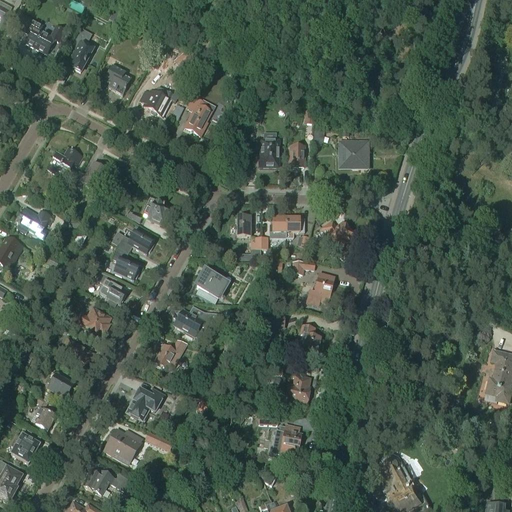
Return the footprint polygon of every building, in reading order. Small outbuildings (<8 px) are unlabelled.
[(0,30),(10,11),(0,5),(0,30)] [(41,28),(31,23),(20,17),(14,29),(30,38),(25,46),(46,57),(54,42),(57,44),(63,33),(55,29),(49,40),(38,34),(41,28)] [(125,29),(128,24),(123,21),(120,26),(125,29)] [(70,68),(74,70),(73,71),(80,74),(87,61),(89,62),(94,53),(92,52),(92,51),(85,47),(88,42),(77,36),(71,47),(76,50),(69,63),(72,65),(70,68)] [(169,51),(172,45),(165,41),(161,47),(169,51)] [(181,67),(193,57),(186,53),(176,61),(181,67)] [(212,77),(216,70),(200,61),(196,68),(212,77)] [(122,98),(131,82),(124,78),(125,75),(112,68),(105,82),(111,86),(108,90),(122,98)] [(170,105),(150,94),(149,96),(145,94),(139,103),(145,106),(143,109),(151,113),(150,115),(155,118),(156,116),(162,120),(170,105)] [(193,114),(184,131),(199,139),(205,128),(204,128),(211,115),(212,116),(215,110),(203,103),(202,105),(193,100),(187,111),(193,114)] [(259,126),(263,110),(255,109),(251,124),(259,126)] [(313,127),(315,110),(306,110),(304,126),(313,127)] [(8,119),(0,114),(0,130),(1,127),(4,128),(8,119)] [(320,148),(322,135),(314,134),(313,147),(320,148)] [(277,170),(278,143),(261,143),(260,159),(259,159),(259,160),(258,161),(258,163),(259,164),(259,166),(258,167),(258,169),(259,169),(259,170),(277,170)] [(360,146),(360,144),(347,144),(347,146),(339,146),(339,155),(340,155),(340,162),(341,162),(341,170),(350,170),(350,172),(359,172),(359,168),(367,168),(368,155),(370,155),(370,146),(360,146)] [(304,170),(304,149),(290,149),(289,170),(304,170)] [(76,168),(81,159),(68,151),(63,160),(56,156),(48,170),(56,175),(57,173),(65,178),(73,166),(76,168)] [(95,194),(107,173),(93,165),(85,178),(81,175),(73,188),(81,192),(84,187),(95,194)] [(167,222),(168,221),(172,221),(174,216),(171,213),(172,212),(162,207),(162,206),(149,199),(145,208),(147,209),(144,215),(147,217),(146,220),(163,228),(166,221),(167,222)] [(19,226),(16,232),(25,238),(28,233),(39,239),(43,242),(47,234),(43,231),(46,226),(48,227),(52,220),(40,213),(37,219),(24,211),(16,224),(19,226)] [(139,226),(142,220),(126,212),(123,219),(139,226)] [(250,239),(250,220),(236,220),(236,239),(250,239)] [(286,236),(286,220),(278,220),(272,220),(272,235),(286,236)] [(286,220),(286,236),(285,241),(293,242),(293,236),(304,236),(304,222),(299,222),(299,221),(293,221),(293,220),(286,220)] [(69,231),(79,230),(79,222),(69,222),(69,231)] [(335,230),(330,224),(321,231),(337,253),(345,248),(347,251),(351,252),(354,249),(355,245),(353,242),(354,241),(342,225),(335,230)] [(144,237),(137,233),(136,234),(135,233),(129,242),(123,238),(117,249),(129,255),(132,249),(146,257),(148,254),(149,255),(153,247),(152,247),(154,244),(143,238),(144,237)] [(308,240),(301,239),(298,250),(305,252),(308,240)] [(0,273),(0,274),(2,272),(3,270),(9,273),(17,260),(23,249),(8,240),(6,244),(5,243),(0,251),(0,273)] [(261,252),(261,240),(254,240),(254,244),(250,244),(250,252),(254,252),(254,263),(261,263),(261,252)] [(136,281),(139,273),(138,273),(139,270),(125,263),(129,255),(117,249),(116,250),(111,262),(117,265),(113,274),(115,275),(114,277),(121,280),(122,278),(133,284),(134,281),(136,281)] [(55,271),(59,263),(45,255),(41,263),(55,271)] [(314,274),(315,267),(304,266),(304,264),(292,263),(290,276),(303,278),(304,273),(314,274)] [(281,275),(282,265),(270,264),(270,274),(281,275)] [(57,278),(64,281),(68,271),(61,268),(57,278)] [(196,290),(208,297),(217,302),(226,286),(205,274),(196,290)] [(120,307),(127,295),(113,288),(116,282),(100,275),(96,282),(103,286),(102,289),(100,293),(99,294),(99,295),(100,295),(100,296),(101,296),(106,300),(107,299),(120,307)] [(318,308),(319,303),(328,305),(334,281),(319,277),(314,295),(309,293),(306,305),(318,308)] [(30,314),(37,304),(28,299),(22,309),(30,314)] [(52,321),(56,314),(47,310),(48,307),(41,304),(37,313),(52,321)] [(110,321),(92,310),(87,318),(87,317),(86,319),(80,316),(76,324),(84,329),(84,328),(96,335),(96,334),(103,337),(109,327),(107,326),(110,321)] [(192,319),(182,313),(174,329),(186,335),(185,338),(192,342),(193,339),(194,340),(202,325),(216,327),(217,317),(204,316),(196,311),(192,319)] [(47,329),(51,322),(40,316),(36,323),(47,329)] [(280,318),(254,318),(254,330),(280,330),(280,318)] [(0,333),(11,340),(14,334),(2,327),(0,329),(0,333)] [(316,357),(320,341),(312,339),(314,331),(302,329),(301,337),(304,338),(300,353),(316,357)] [(85,369),(92,356),(67,342),(63,348),(64,349),(61,356),(68,360),(67,361),(76,366),(77,365),(85,369)] [(28,365),(34,354),(16,344),(11,354),(17,357),(16,359),(28,365)] [(174,348),(171,353),(163,348),(154,365),(166,371),(169,366),(174,369),(186,346),(181,344),(178,351),(174,348)] [(205,366),(209,356),(198,351),(193,361),(205,366)] [(511,386),(510,386),(511,377),(511,358),(494,354),(492,364),(497,365),(496,369),(498,370),(496,378),(494,378),(493,381),(490,381),(486,396),(498,398),(497,403),(508,406),(511,390),(511,386)] [(282,378),(282,369),(262,369),(262,378),(282,378)] [(7,370),(3,378),(10,382),(14,374),(7,370)] [(65,402),(73,388),(51,375),(48,382),(52,384),(48,392),(65,402)] [(308,390),(310,382),(295,379),(293,387),(287,386),(284,404),(300,407),(300,406),(306,407),(309,390),(308,390)] [(133,402),(125,415),(144,425),(144,424),(149,415),(154,418),(153,417),(160,404),(163,398),(152,392),(149,398),(139,392),(133,402)] [(48,403),(31,394),(28,399),(41,407),(36,417),(39,419),(35,426),(47,433),(55,419),(43,412),(48,403)] [(277,428),(278,417),(258,416),(257,427),(277,428)] [(276,433),(273,448),(281,449),(280,453),(279,458),(289,460),(290,454),(297,455),(301,438),(298,437),(299,431),(285,428),(285,430),(280,429),(279,434),(276,433)] [(169,454),(172,446),(148,435),(144,443),(169,454)] [(122,441),(114,436),(104,453),(129,468),(141,446),(124,437),(122,441)] [(39,448),(26,440),(21,437),(17,444),(14,442),(11,449),(13,450),(10,456),(28,466),(39,448)] [(480,464),(484,454),(478,452),(474,461),(480,464)] [(388,477),(380,481),(385,490),(393,486),(396,492),(397,491),(400,497),(393,501),(399,511),(429,511),(430,511),(430,510),(431,510),(431,509),(430,509),(430,508),(430,507),(422,492),(421,491),(420,490),(419,490),(418,489),(417,489),(416,489),(416,490),(415,490),(411,492),(397,467),(397,466),(396,465),(396,464),(395,463),(394,463),(393,462),(392,462),(391,462),(390,462),(389,462),(388,463),(387,463),(386,464),(385,465),(385,466),(384,467),(384,468),(384,469),(384,470),(384,471),(385,471),(385,472),(386,473),(388,477)] [(7,468),(0,463),(0,482),(14,490),(20,479),(15,476),(19,470),(9,465),(7,468)] [(115,482),(99,473),(97,477),(90,473),(82,488),(92,494),(93,494),(101,498),(108,485),(131,498),(136,488),(118,478),(115,482)] [(268,474),(260,476),(263,484),(271,489),(277,479),(268,474)] [(14,490),(0,482),(0,503),(1,504),(2,502),(7,506),(11,499),(13,498),(15,495),(15,492),(16,491),(14,490)] [(220,493),(228,490),(226,483),(218,486),(220,493)] [(174,498),(169,500),(172,508),(177,505),(174,498)] [(246,511),(242,501),(235,504),(237,511),(238,511),(246,511)] [(156,511),(159,511),(162,511),(158,503),(153,506),(156,511)]
